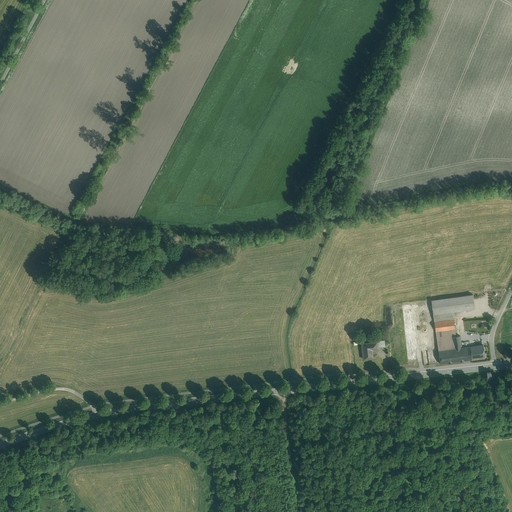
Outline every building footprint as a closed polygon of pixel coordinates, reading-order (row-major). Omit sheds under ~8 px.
[(473,295),(431,300),(433,315),(452,312),(475,309),(473,295)] [(452,312),(433,315),(434,322),(454,320),(452,312)] [(454,320),(434,322),(440,364),(468,360),(466,347),(462,348),(460,336),(456,337),(454,320)] [(414,331),(402,331),(403,358),(407,358),(407,363),(414,363),(414,331)] [(377,342),(362,344),(363,359),(373,358),(372,353),(371,354),(371,348),(378,347),(377,342)] [(483,345),(466,347),(468,360),(485,358),(483,345)]
